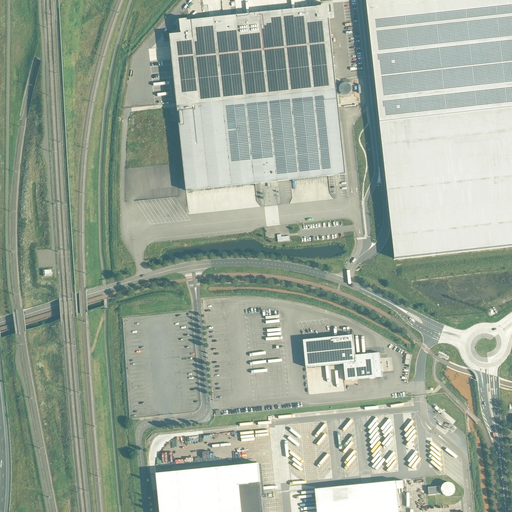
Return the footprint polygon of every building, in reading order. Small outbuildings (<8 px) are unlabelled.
[(511,0),(366,0),(376,86),(380,123),(511,108),(511,0)] [(181,34),(170,35),(177,103),(177,107),(337,90),(328,5),(322,5),(322,7),(188,21),(187,19),(180,20),(181,34)] [(351,93),(352,91),(352,89),(351,87),(350,86),(348,85),(346,84),(345,84),(343,85),(341,86),(340,88),(340,90),(340,92),(341,93),(342,95),(344,96),(346,96),(348,95),(350,94),(351,93)] [(337,90),(177,107),(179,121),(185,176),(186,191),(346,174),(337,90)] [(511,108),(380,123),(395,259),(511,246),(511,108)] [(511,247),(493,249),(494,258),(511,256),(511,247)] [(355,355),(353,335),(303,340),(306,368),(344,364),(345,381),(382,377),(379,353),(355,355)] [(263,511),(262,498),(266,498),(266,494),(262,494),(259,464),(157,474),(160,511),(263,511)] [(458,489),(457,488),(457,486),(456,485),(455,484),(454,482),(452,482),(450,481),(449,481),(447,481),(446,482),(445,483),(443,484),(442,485),(442,487),(441,488),(441,489),(441,491),(442,492),(443,494),(444,495),(445,496),(446,497),(448,497),(449,497),(451,497),(452,497),(454,496),(455,495),(456,494),(457,493),(457,491),(458,489)] [(399,511),(396,482),(315,490),(317,511),(399,511)] [(440,494),(440,486),(428,488),(429,495),(440,494)]
